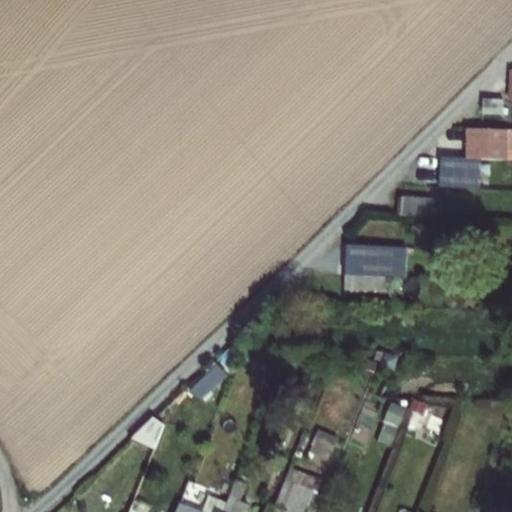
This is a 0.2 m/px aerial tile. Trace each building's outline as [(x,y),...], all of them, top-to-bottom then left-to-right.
[(488,102),(487,118),(507,119),(507,103),(488,102)] [(511,135),(471,133),(470,149),(470,163),(472,163),(511,165),(511,135)] [(472,178),(472,163),(470,163),(443,162),(443,177),(472,178)] [(437,205),(405,203),(404,221),(436,222),(437,205)] [(390,269),(349,267),(348,282),(389,283),(390,269)] [(388,300),(389,283),(348,282),(347,298),(388,300)] [(171,431),(162,424),(150,435),(168,441),(171,431)] [(329,468),(300,458),(296,469),(325,480),(329,468)] [(325,480),(296,469),(286,498),(314,508),(325,480)] [(331,487),(325,480),(314,508),(322,511),(331,487)]
